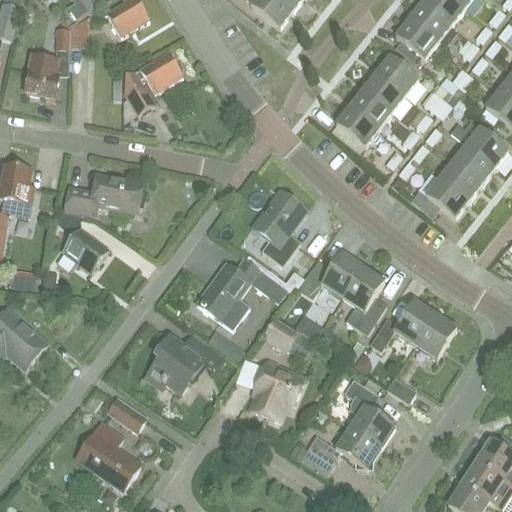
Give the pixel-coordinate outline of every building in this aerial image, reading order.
[(94,11),(86,0),(85,0),(68,12),(76,23),(94,11)] [(293,17),(271,0),(259,0),(251,11),(280,34),(293,17)] [(306,1),(305,0),(271,0),(293,17),(306,1)] [(445,0),(428,0),(422,8),(451,31),(464,14),(445,0)] [(445,0),(464,14),(475,0),(445,0)] [(509,15),(511,11),(511,0),(509,0),(502,9),(509,15)] [(106,19),(120,43),(149,25),(135,1),(106,19)] [(422,8),(409,24),(438,47),(451,31),(422,8)] [(18,13),(2,9),(0,18),(0,42),(11,45),(18,13)] [(495,32),(505,19),(498,13),(488,27),(495,32)] [(87,53),(89,22),(70,33),(70,52),(87,53)] [(438,47),(409,24),(395,41),(424,64),(438,47)] [(511,31),(508,28),(498,41),(511,52),(511,31)] [(482,49),(492,36),(485,30),(475,43),(482,49)] [(69,34),(56,34),(56,55),(68,56),(69,34)] [(463,59),(472,47),(467,43),(458,55),(463,59)] [(495,44),(484,58),(504,73),(508,67),(505,65),(504,58),(507,54),(495,44)] [(469,65),(479,52),(472,47),(463,59),(462,60),(469,65)] [(148,100),(152,98),(154,100),(183,82),(168,58),(155,66),(154,66),(126,83),(124,99),(137,121),(154,110),(148,100)] [(478,80),(488,67),(481,61),(471,75),(478,80)] [(57,67),(32,62),(25,98),(55,104),(59,81),(55,81),(57,67)] [(376,79),(405,102),(419,85),(389,62),(376,79)] [(446,81),(440,89),(452,99),(469,79),(462,73),(452,85),(446,81)] [(405,102),(376,79),(363,96),(392,119),(405,102)] [(475,84),(469,79),(452,99),(459,105),(465,97),(464,97),(475,84)] [(511,80),(499,96),(511,105),(511,80)] [(122,104),(122,84),(113,84),(113,104),(122,104)] [(452,99),(440,89),(437,86),(430,95),(432,96),(422,107),(436,119),(452,99)] [(392,119),(363,96),(350,113),(379,136),(392,119)] [(511,105),(499,96),(486,113),(511,134),(511,105)] [(459,105),(452,99),(436,119),(442,124),(459,105)] [(379,136),(350,113),(336,130),(365,153),(379,136)] [(422,137),(432,124),(420,114),(410,127),(422,137)] [(432,151),(442,138),(435,133),(425,146),(432,151)] [(466,151),(495,174),(508,157),(480,134),(466,151)] [(409,153),(420,140),(413,135),(402,148),(409,153)] [(419,167),(429,155),(422,149),(412,162),(419,167)] [(495,174),(466,151),(453,168),(481,190),(495,174)] [(392,175),(403,162),(395,156),(385,169),(392,175)] [(405,185),(415,172),(408,166),(398,179),(398,180),(405,185)] [(481,190),(453,168),(439,184),(468,207),(481,190)] [(32,209),(35,192),(29,191),(32,175),(5,170),(0,195),(0,202),(3,203),(0,218),(0,219),(8,220),(29,222),(32,208),(32,209)] [(70,192),(65,216),(96,222),(98,212),(138,219),(144,189),(96,180),(93,197),(70,192)] [(407,186),(405,185),(398,180),(391,189),(400,195),(407,186)] [(468,207),(439,184),(426,201),(455,224),(468,207)] [(305,218),(279,198),(255,230),(271,243),(262,256),(283,271),(301,247),(290,238),(305,218)] [(63,258),(91,279),(109,255),(80,234),(63,258)] [(343,304),(363,273),(341,259),(331,274),(318,265),(303,285),(296,293),(313,304),(321,290),(343,304)] [(244,264),(236,276),(226,269),(197,309),(221,327),(233,335),(250,312),(239,303),(251,287),(278,307),(287,296),(282,292),(264,279),(244,264)] [(408,272),(398,290),(407,295),(417,277),(408,272)] [(385,287),(363,273),(343,304),(354,312),(345,326),(367,340),(386,310),(375,303),(385,287)] [(52,298),(55,276),(45,275),(42,297),(52,298)] [(38,277),(25,276),(23,293),(36,295),(38,277)] [(285,288),(282,292),(287,296),(292,299),(296,293),(303,285),(293,277),(285,288)] [(415,352),(436,320),(414,306),(397,332),(386,325),(370,350),(381,357),(394,338),(415,352)] [(0,365),(6,359),(25,375),(47,350),(7,315),(0,323),(0,365)] [(436,320),(415,352),(437,366),(457,334),(436,320)] [(262,341),(288,358),(301,338),(275,321),(262,341)] [(164,389),(179,400),(189,386),(190,385),(188,384),(202,366),(215,375),(223,364),(193,342),(188,349),(174,339),(156,363),(160,366),(147,385),(160,395),(162,393),(164,389)] [(354,369),(364,350),(356,345),(345,364),(354,369)] [(267,367),(253,400),(291,416),(305,383),(267,367)] [(416,396),(395,382),(386,395),(408,409),(416,396)] [(350,433),(382,454),(396,432),(370,415),(379,402),(354,385),(345,399),(364,412),(350,433)] [(107,418),(137,439),(147,423),(117,403),(107,418)] [(77,464),(123,496),(140,471),(116,454),(123,443),(102,428),(95,439),(94,439),(77,464)] [(382,454),(350,433),(336,455),(317,442),(308,455),(334,472),(342,459),(356,468),(356,474),(366,474),(367,475),(368,475),(373,475),(373,467),(382,454)] [(294,463),(300,467),(308,455),(302,451),(305,447),(299,444),(290,459),(295,462),(294,463)] [(476,468),(503,486),(511,474),(511,446),(510,445),(503,456),(490,447),(476,468)] [(476,468),(462,489),(488,507),(495,511),(502,511),(506,506),(495,498),(503,486),(476,468)] [(485,511),(488,507),(462,489),(447,511),(448,511),(485,511)]
